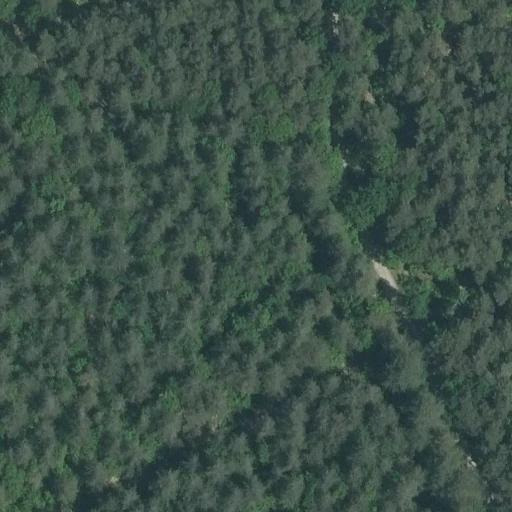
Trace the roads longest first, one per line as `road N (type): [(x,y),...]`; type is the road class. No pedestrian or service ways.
road 1 (unknown): [(437,511),(313,238),(314,172),(336,143)]
road 2 (track): [(490,511),(338,177),(336,143)]
road 3 (track): [(368,359),(93,511)]
road 4 (track): [(336,143),(338,0)]
road 5 (track): [(127,0),(0,61)]
